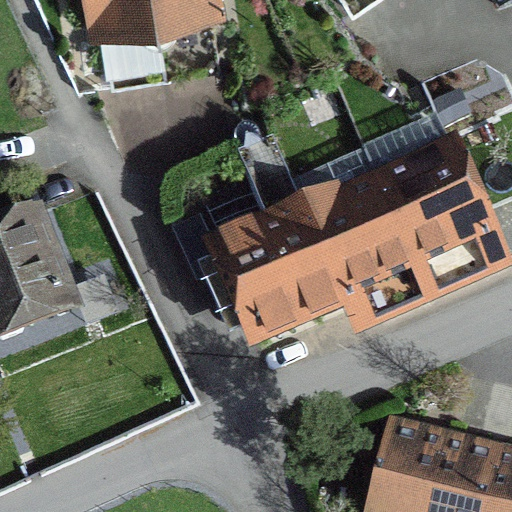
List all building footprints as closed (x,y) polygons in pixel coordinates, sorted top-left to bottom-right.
[(214,0),(83,0),(89,38),(217,16),(214,0)] [(487,238),(449,153),(299,219),(268,148),(238,161),(270,232),(214,256),(252,340),(329,307),(378,286),(454,253),(487,238)] [(63,309),(29,220),(0,231),(0,343),(18,336),(21,328),(20,326),(63,309)] [(217,266),(198,224),(170,238),(189,279),(217,266)] [(511,511),(511,465),(493,461),(468,454),(442,448),(417,441),(389,434),(369,511),(511,511)]
